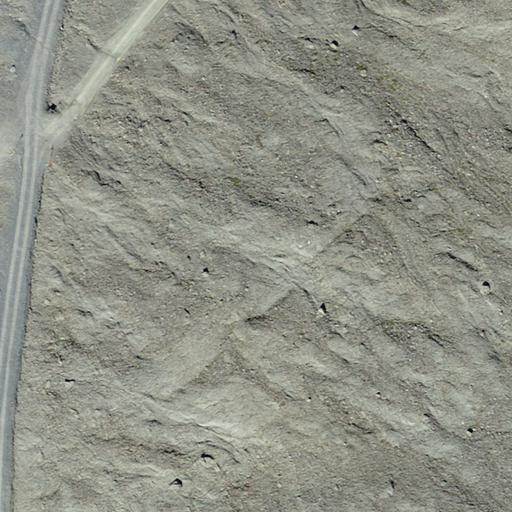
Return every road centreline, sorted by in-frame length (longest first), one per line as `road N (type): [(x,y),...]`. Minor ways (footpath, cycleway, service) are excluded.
road 1 (track): [(37,136),(0,472)]
road 2 (track): [(161,0),(37,136)]
road 3 (track): [(59,0),(37,136)]
